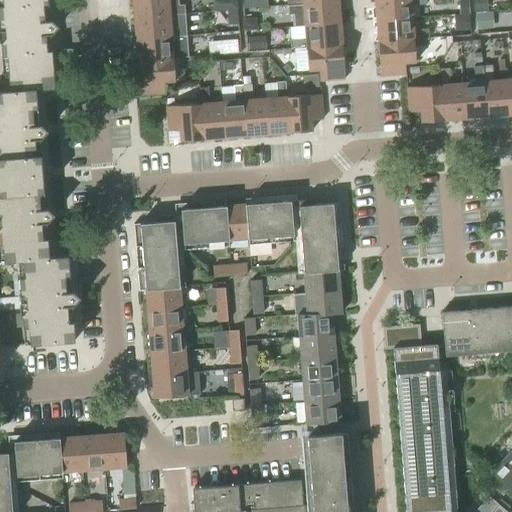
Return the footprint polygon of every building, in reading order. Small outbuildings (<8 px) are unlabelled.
[(8,55),(11,90),(36,87),(36,89),(55,88),(52,50),(47,50),(46,34),(52,34),(54,31),(54,22),(51,19),(45,20),(44,4),(49,4),(48,0),(3,0),(4,5),(0,5),(0,26),(2,56),(8,55)] [(132,0),(134,18),(184,14),(184,4),(178,5),(177,0),(132,0)] [(230,22),(239,22),(238,0),(214,0),(215,8),(229,8),(230,22)] [(425,3),(424,0),(373,0),(375,19),(411,16),(410,4),(425,3)] [(474,0),(479,28),(493,26),(489,0),(474,0)] [(339,22),(337,1),(286,5),(287,14),(292,13),(293,26),(303,25),(339,22)] [(184,14),(134,18),(135,39),(171,36),(186,35),(185,23),(184,14)] [(412,29),(411,16),(375,19),(376,41),(412,38),(427,37),(427,28),(412,29)] [(341,44),(339,22),(303,25),(304,38),(290,39),(289,39),(290,48),(305,47),(341,44)] [(293,26),(289,26),(290,39),(304,38),(303,25),(293,26)] [(137,60),(172,58),(188,56),(186,35),(171,36),(135,39),(137,60)] [(211,39),(211,52),(240,51),(239,38),(211,39)] [(414,61),(412,38),(376,41),(379,75),(404,73),(404,62),(414,61)] [(343,78),(341,44),(305,47),(306,69),(317,68),(318,80),(343,78)] [(174,79),(172,58),(137,60),(140,95),(165,93),(164,81),(174,80),(174,79)] [(486,116),(481,65),(472,66),(473,81),(461,82),(464,118),(486,116)] [(507,114),(504,79),(491,80),(490,65),(481,65),(486,116),(507,114)] [(464,118),(461,82),(449,83),(447,68),(438,68),(439,83),(442,119),(464,118)] [(288,131),(285,95),(284,80),(275,81),(276,96),(264,97),(267,133),(288,131)] [(267,133),(264,97),(251,98),(250,83),(241,84),(245,135),(267,133)] [(442,119),(439,83),(405,86),(408,111),(419,111),(420,121),(442,119)] [(245,135),(241,84),(232,84),(233,100),(220,101),(223,136),(245,135)] [(223,136),(220,101),(208,102),(207,86),(198,87),(199,103),(202,138),(214,137),(214,141),(222,141),(222,137),(223,136)] [(11,90),(0,90),(0,175),(43,172),(41,153),(37,153),(35,138),(42,138),(44,135),(43,125),(40,123),(34,124),(33,108),(38,108),(36,89),(36,87),(11,90)] [(319,93),(285,95),(288,131),(310,130),(309,119),(321,118),(319,93)] [(202,138),(199,103),(165,105),(167,130),(179,130),(179,140),(202,138)] [(0,175),(0,242),(3,242),(4,261),(23,259),(49,257),(49,255),(48,237),(42,237),(41,221),(47,221),(50,218),(49,209),(46,207),(40,207),(39,192),(44,191),(43,172),(0,175)] [(315,198),(299,199),(301,229),(304,271),(339,268),(339,269),(345,269),(339,202),(316,203),(315,198)] [(301,229),(299,199),(292,200),(292,199),(246,203),(248,223),(249,238),(250,244),(295,241),(294,229),(301,229)] [(248,223),(246,203),(226,205),(228,225),(229,240),(249,238),(248,223)] [(228,225),(226,205),(182,208),(182,214),(183,222),(185,243),(185,249),(230,246),(230,243),(229,240),(228,225)] [(177,244),(185,243),(183,222),(182,214),(175,214),(175,219),(135,223),(140,289),(146,289),(146,288),(180,285),(177,244)] [(68,254),(49,255),(49,257),(23,259),(25,275),(19,276),(23,326),(29,325),(30,343),(75,339),(73,320),(68,320),(67,305),(73,304),(76,301),(75,292),(72,290),(66,290),(65,274),(70,274),(68,254)] [(247,263),(230,265),(231,275),(238,274),(248,273),(247,263)] [(231,275),(230,265),(214,266),(215,276),(231,275)] [(339,268),(304,271),(306,293),(340,290),(339,269),(339,268)] [(251,280),(252,296),(262,296),(260,279),(251,280)] [(182,307),(180,285),(146,288),(146,289),(147,310),(182,307)] [(217,288),(218,304),(228,303),(226,288),(217,288)] [(306,293),(295,293),(296,313),(298,313),(307,313),(307,314),(333,312),(333,313),(342,312),(340,290),(306,293)] [(263,313),(262,296),(252,296),(254,313),(263,313)] [(229,320),(228,303),(218,304),(219,321),(229,320)] [(511,305),(477,308),(481,352),(511,349),(511,305)] [(184,329),(182,307),(147,310),(149,331),(184,329)] [(477,308),(442,311),(445,355),(481,352),(477,308)] [(307,313),(298,313),(300,336),(334,334),(333,313),(333,312),(307,314),(307,313)] [(254,317),(244,317),(246,335),(255,334),(254,317)] [(419,323),(383,326),(384,349),(393,348),(405,511),(449,511),(437,343),(421,344),(419,323)] [(185,350),(184,329),(149,331),(151,353),(185,350)] [(229,330),(230,347),(240,346),(239,329),(229,330)] [(334,334),(300,336),(301,358),(336,355),(334,334)] [(247,345),(248,362),(258,361),(256,345),(247,345)] [(241,362),(240,346),(230,347),(232,363),(241,362)] [(187,372),(185,350),(151,353),(152,374),(187,372)] [(336,355),(301,358),(303,380),(337,377),(336,355)] [(259,378),(258,361),(248,362),(250,379),(259,378)] [(201,394),(199,371),(187,372),(152,374),(154,397),(201,394)] [(337,377),(303,380),(303,381),(305,400),(305,401),(339,398),(337,377)] [(234,394),(244,393),(243,378),(233,379),(234,394)] [(303,381),(292,382),(293,401),(305,400),(303,381)] [(250,388),(251,405),(261,404),(260,387),(250,388)] [(234,410),(245,409),(244,398),(233,398),(234,410)] [(341,421),(339,398),(305,401),(306,424),(341,421)] [(262,421),(261,404),(251,405),(252,422),(262,421)] [(124,432),(101,433),(103,467),(126,466),(124,432)] [(346,511),(341,432),(307,434),(310,480),(312,511),(346,511)] [(103,467),(101,433),(79,435),(82,469),(103,467)] [(82,469),(79,435),(59,436),(58,436),(61,471),(62,471),(82,469)] [(61,471),(58,436),(13,440),(15,451),(16,451),(17,474),(18,480),(62,477),(62,471),(61,471)] [(511,450),(491,473),(511,491),(511,450)] [(12,511),(9,475),(17,474),(16,451),(15,451),(0,451),(0,511),(12,511)] [(302,511),(300,480),(193,488),(194,511),(302,511)] [(118,509),(135,508),(135,498),(118,499),(118,509)] [(101,500),(85,502),(85,511),(102,510),(101,500)] [(74,511),(85,511),(85,502),(68,503),(68,511),(74,511)] [(507,511),(497,503),(489,511),(507,511)]
